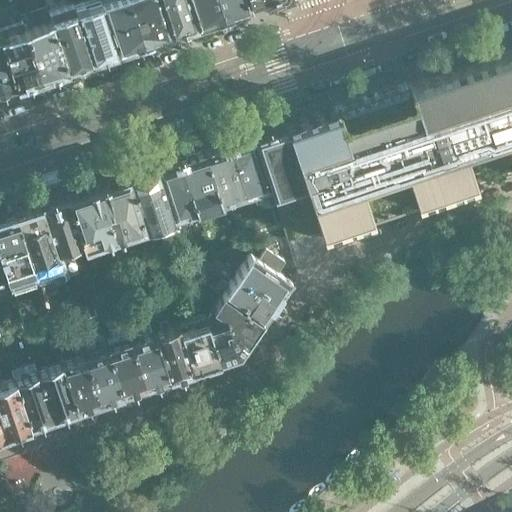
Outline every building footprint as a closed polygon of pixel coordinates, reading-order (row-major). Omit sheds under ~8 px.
[(142,43),(128,0),(105,0),(99,2),(116,51),(142,43)] [(169,34),(158,0),(128,0),(142,43),(169,34)] [(196,25),(188,0),(158,0),(169,34),(196,25)] [(223,16),(217,0),(188,0),(196,25),(223,16)] [(250,7),(247,0),(217,0),(223,16),(250,7)] [(116,51),(99,2),(75,10),(91,60),(116,51)] [(91,60),(75,10),(73,5),(48,13),(50,18),(66,68),(91,60)] [(66,68),(50,18),(30,25),(28,20),(22,22),(40,76),(66,68)] [(40,76),(22,22),(0,29),(0,41),(14,85),(40,76)] [(0,89),(14,85),(0,41),(0,89)] [(511,47),(509,49),(506,50),(494,53),(492,54),(480,58),(478,59),(437,72),(435,73),(423,77),(421,78),(409,82),(406,82),(405,82),(360,97),(332,106),(332,107),(330,108),(285,123),(284,123),(251,134),(268,185),(270,192),(271,192),(282,226),(285,236),(295,266),(298,264),(321,236),(325,235),(475,186),(511,173),(511,47)] [(268,185),(251,134),(242,137),(242,136),(233,139),(233,140),(226,142),(243,193),(268,185)] [(243,193),(226,142),(219,144),(209,147),(210,147),(202,150),(219,201),(243,193)] [(219,201),(202,150),(194,152),(184,155),(184,156),(178,158),(195,209),(219,201)] [(195,209),(178,158),(171,160),(162,162),(162,163),(154,166),(171,217),(195,209)] [(171,217),(154,166),(146,168),(136,171),(136,172),(127,175),(144,226),(145,230),(172,221),(171,217)] [(144,226),(127,175),(96,185),(113,236),(144,226)] [(113,236),(96,185),(65,195),(81,243),(82,246),(113,236)] [(81,243),(65,195),(39,204),(61,270),(73,266),(67,247),(81,243)] [(61,270),(39,204),(13,212),(30,263),(45,258),(50,273),(61,270)] [(30,263),(13,212),(0,216),(0,262),(4,276),(31,267),(30,263)] [(289,279),(276,269),(282,260),(264,248),(257,256),(246,249),(238,260),(227,252),(213,257),(275,300),(289,279)] [(275,300),(213,257),(199,262),(228,282),(220,294),(260,321),(275,300)] [(0,290),(8,287),(4,276),(0,262),(0,290)] [(260,321),(220,294),(213,303),(225,311),(228,325),(247,339),(248,338),(251,338),(255,332),(254,329),(260,321)] [(117,304),(115,296),(107,299),(110,306),(117,304)] [(247,339),(228,325),(225,311),(213,303),(204,317),(218,360),(222,358),(225,360),(233,357),(235,354),(238,353),(247,339)] [(218,360),(204,317),(203,314),(176,323),(191,368),(218,360)] [(0,329),(1,334),(17,329),(21,327),(19,321),(0,327),(0,329)] [(191,368),(176,323),(152,331),(167,376),(191,368)] [(17,329),(1,334),(0,334),(0,340),(4,353),(23,347),(17,329)] [(167,376),(152,331),(129,338),(144,384),(167,376)] [(144,384),(129,338),(106,346),(121,391),(144,384)] [(74,407),(59,362),(57,355),(42,360),(37,346),(29,349),(36,369),(51,415),(74,407)] [(121,391),(106,346),(82,354),(97,399),(121,391)] [(97,399),(82,354),(59,362),(74,407),(97,399)] [(51,415),(36,369),(24,373),(22,367),(10,370),(12,377),(27,422),(51,415)] [(27,422),(12,377),(0,381),(0,418),(4,430),(27,422)]
